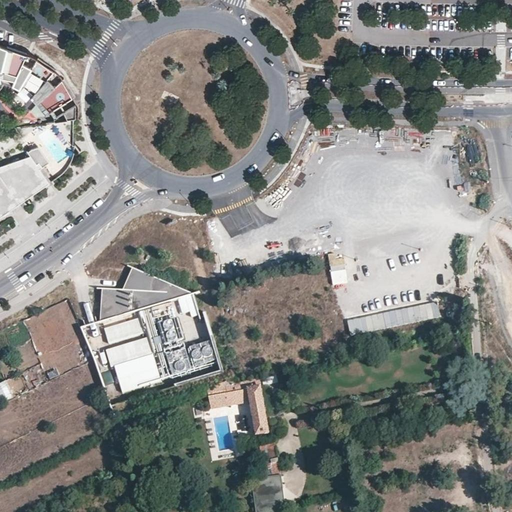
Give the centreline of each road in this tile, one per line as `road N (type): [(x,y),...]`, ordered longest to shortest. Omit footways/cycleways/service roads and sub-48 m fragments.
road 1 (tertiary): [(511,158),(404,220),(358,228),(324,219),(295,196),(268,145)]
road 2 (tertiary): [(216,184),(358,259),(476,253)]
road 3 (secondary): [(511,86),(317,81),(274,70)]
road 4 (secondary): [(278,123),(317,103),(511,109)]
road 5 (residential): [(481,335),(498,511)]
road 6 (secondary): [(274,70),(254,40),(226,22),(182,17),(147,31)]
